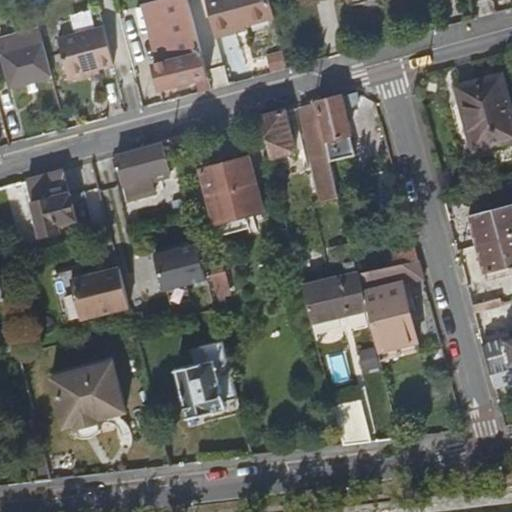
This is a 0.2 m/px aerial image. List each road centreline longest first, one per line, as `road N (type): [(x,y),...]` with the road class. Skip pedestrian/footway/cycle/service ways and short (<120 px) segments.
road 1 (secondary): [(46,511),(368,473),(488,447)]
road 2 (secondary): [(386,62),(0,169)]
road 3 (residential): [(386,62),(488,447)]
road 4 (secondary): [(511,28),(386,62)]
